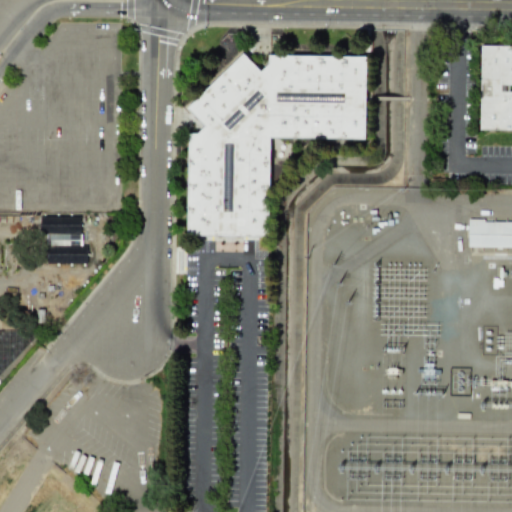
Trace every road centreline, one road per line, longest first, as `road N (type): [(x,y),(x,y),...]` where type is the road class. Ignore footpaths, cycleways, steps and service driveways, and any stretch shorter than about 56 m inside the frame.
road 1 (residential): [(0,425),(79,333),(127,327),(153,250),(162,0)]
road 2 (tertiary): [(168,0),(511,7)]
